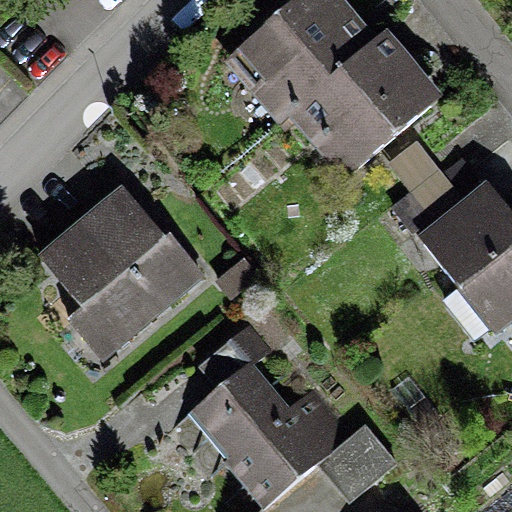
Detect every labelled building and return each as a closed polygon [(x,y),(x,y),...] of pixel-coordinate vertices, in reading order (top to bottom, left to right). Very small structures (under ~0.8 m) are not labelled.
[(294,111),(366,48),(324,0),(297,0),(230,58),(256,88),(266,79),(294,111)] [(366,48),(294,111),(323,143),(331,136),(359,168),(435,102),(379,37),(366,48)] [(129,187),(43,261),(116,346),(203,272),(129,187)] [(511,218),(490,192),(421,249),(489,332),(511,313),(511,218)] [(273,359),(194,432),(268,511),(296,511),(360,452),(273,359)]
